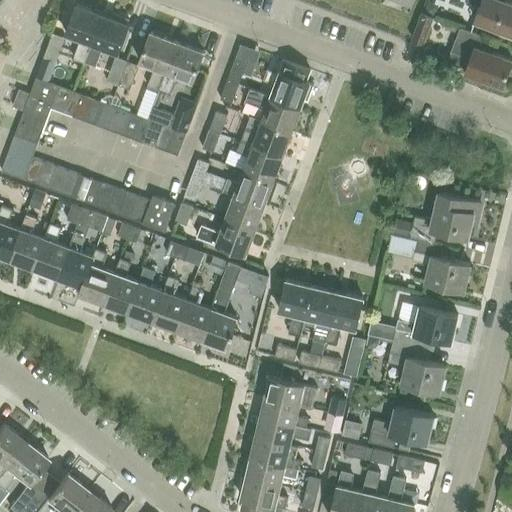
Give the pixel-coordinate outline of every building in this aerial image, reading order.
[(466,0),(480,5),(474,19),(511,33),(511,32),(511,3),(503,0),(466,0)] [(425,1),(421,12),(433,16),(437,5),(425,1)] [(84,61),(102,13),(76,3),(65,32),(80,38),(73,57),(84,61)] [(102,13),(84,61),(96,66),(100,54),(114,60),(128,23),(127,22),(128,18),(112,12),(111,16),(102,13)] [(433,16),(421,12),(412,36),(411,39),(423,43),(433,16)] [(465,71),(491,81),(489,85),(497,88),(498,84),(502,85),(511,59),(478,47),(482,35),(460,27),(451,50),(470,57),(465,71)] [(150,31),(139,61),(153,66),(147,84),(148,84),(147,88),(157,92),(159,88),(165,70),(176,40),(150,31)] [(52,32),(43,57),(44,57),(55,61),(64,37),(52,32)] [(176,40),(165,70),(176,74),(191,80),(202,50),(176,40)] [(227,79),(239,84),(247,60),(236,56),(227,79)] [(117,84),(117,85),(129,89),(138,64),(128,60),(126,60),(117,84)] [(284,60),(270,95),(300,107),(304,98),(307,99),(313,83),(305,80),(309,69),(284,60)] [(23,110),(14,135),(37,143),(50,107),(58,86),(48,82),(35,77),(29,93),(23,110)] [(239,84),(227,79),(221,97),(232,101),(239,84)] [(50,107),(51,107),(62,111),(70,90),(58,86),(50,107)] [(270,95),(249,88),(245,100),(266,108),(261,120),(291,131),(300,107),(270,95)] [(19,89),(13,106),(23,110),(29,93),(19,89)] [(70,90),(62,111),(73,116),(82,94),(70,90)] [(82,94),(73,116),(85,120),(93,98),(82,94)] [(175,115),(171,126),(172,127),(173,127),(186,132),(190,120),(197,103),(196,103),(182,97),(175,115)] [(93,98),(85,120),(96,124),(105,102),(93,98)] [(105,102),(96,124),(108,129),(116,107),(105,102)] [(148,118),(147,118),(150,119),(162,123),(171,126),(175,115),(157,108),(152,106),(148,118)] [(116,107),(108,129),(119,133),(128,111),(116,107)] [(216,109),(209,128),(220,132),(227,113),(216,109)] [(128,111),(119,133),(131,137),(139,115),(136,114),(128,111)] [(139,115),(131,137),(142,141),(150,119),(147,118),(143,116),(139,115)] [(150,119),(142,141),(154,146),(162,123),(150,119)] [(244,130),(240,140),(282,155),(291,131),(261,120),(256,134),(244,130)] [(162,123),(154,146),(165,150),(173,127),(172,127),(171,126),(162,123)] [(186,132),(173,127),(165,150),(177,154),(186,132)] [(220,132),(209,128),(202,146),(213,151),(220,132)] [(37,143),(14,135),(2,168),(1,170),(24,178),(32,156),(37,143)] [(282,155),(240,140),(236,151),(248,155),(243,168),(273,180),(282,155)] [(32,156),(24,178),(36,183),(44,160),(32,156)] [(190,177),(202,181),(204,175),(206,170),(209,162),(198,158),(190,177)] [(56,164),(44,160),(36,183),(47,187),(56,164)] [(56,164),(47,187),(59,192),(67,169),(56,164)] [(273,180),(243,168),(238,182),(227,178),(222,189),(234,193),(264,204),(267,194),(271,196),(277,181),(273,180)] [(67,169),(59,192),(71,196),(79,173),(67,169)] [(79,173),(71,196),(82,200),(91,178),(79,173)] [(190,177),(183,196),(195,200),(202,181),(190,177)] [(103,182),(91,178),(82,200),(94,205),(103,182)] [(114,186),(103,182),(94,205),(106,209),(114,186)] [(126,191),(114,186),(106,209),(117,213),(126,191)] [(34,189),(29,204),(30,204),(39,208),(40,206),(43,198),(45,193),(34,189)] [(126,191),(117,213),(129,218),(138,195),(126,191)] [(397,217),(393,234),(417,239),(417,238),(435,243),(435,242),(437,231),(468,238),(471,224),(473,225),(478,222),(482,205),(479,201),(438,191),(432,219),(414,215),(413,221),(397,217)] [(234,193),(225,217),(255,229),(264,204),(234,193)] [(150,200),(142,222),(164,231),(174,202),(168,200),(152,194),(150,200)] [(150,200),(138,195),(129,218),(142,222),(150,200)] [(180,204),(176,214),(188,219),(193,205),(181,201),(180,204)] [(72,203),(66,219),(77,223),(83,207),(72,203)] [(21,228),(8,223),(13,209),(2,204),(0,208),(0,254),(10,258),(21,228)] [(77,223),(69,246),(58,276),(81,285),(82,285),(93,255),(80,250),(85,236),(89,225),(95,211),(83,207),(77,223)] [(95,211),(89,225),(102,230),(102,229),(107,216),(95,211)] [(21,228),(10,258),(34,267),(45,237),(45,236),(44,236),(32,232),(37,217),(26,213),(25,213),(20,227),(21,228)] [(102,230),(101,232),(110,235),(115,219),(107,216),(102,229),(102,230)] [(255,229),(225,217),(220,231),(201,224),(196,236),(215,242),(245,254),(255,229)] [(122,221),(117,234),(126,238),(127,238),(131,226),(131,224),(122,221)] [(45,237),(34,267),(58,276),(69,246),(56,241),(61,227),(50,222),(49,222),(44,236),(45,236),(45,237)] [(127,238),(126,238),(136,241),(141,228),(131,224),(131,226),(127,238)] [(417,238),(417,239),(412,260),(429,264),(425,281),(464,290),(470,263),(440,256),(442,244),(435,242),(435,243),(417,238)] [(170,239),(165,252),(175,256),(180,244),(180,243),(170,239)] [(175,256),(184,259),(189,247),(189,246),(180,243),(180,244),(175,256)] [(82,285),(81,285),(79,292),(103,302),(115,271),(114,271),(101,266),(107,252),(95,248),(93,255),(82,285)] [(212,255),(207,268),(223,274),(228,261),(212,255)] [(115,271),(103,302),(128,311),(139,280),(138,280),(126,275),(131,261),(119,257),(114,271),(115,271)] [(223,274),(211,307),(200,338),(225,347),(236,316),(222,311),(240,265),(228,261),(223,274)] [(144,266),(138,280),(139,280),(128,311),(152,320),(163,289),(150,284),(155,270),(144,266)] [(243,266),(239,279),(250,283),(264,288),(267,278),(268,276),(243,266)] [(168,275),(163,289),(152,320),(176,329),(187,298),(174,293),(179,279),(168,275)] [(286,278),(279,309),(292,312),(287,332),(300,335),(304,315),(312,284),(286,278)] [(187,298),(176,329),(200,338),(211,307),(198,302),(203,288),(192,284),(187,298)] [(337,290),(312,284),(304,315),(305,316),(318,319),(314,338),(326,341),(337,290)] [(337,290),(326,341),(337,344),(342,324),(356,327),(363,296),(337,290)] [(393,340),(417,346),(420,333),(451,341),(457,314),(420,306),(416,323),(398,319),(393,340)] [(368,335),(365,347),(372,348),(378,344),(380,338),(368,335)] [(417,346),(393,340),(388,361),(405,365),(401,382),(439,391),(445,365),(414,357),(417,346)] [(296,349),(276,344),(274,356),(293,360),(296,349)] [(301,350),(298,361),(298,362),(318,367),(321,355),(301,350)] [(321,355),(318,367),(319,367),(338,372),(341,360),(322,355),(321,355)] [(265,396),(299,404),(304,384),(270,375),(265,396)] [(265,396),(260,416),(294,424),(306,427),(308,418),(296,415),(299,404),(265,396)] [(331,396),(327,410),(343,414),(346,400),(345,399),(334,397),(333,396),(331,396)] [(375,417),(369,440),(394,446),(397,434),(428,441),(434,413),(396,404),(393,421),(375,417)] [(327,410),(323,427),(332,429),(333,430),(339,431),(339,429),(343,414),(327,410)] [(260,416),(255,436),(289,444),(291,435),(308,439),(311,428),(306,427),(294,424),(260,416)] [(345,418),(341,434),(358,438),(362,422),(345,418)] [(0,472),(26,440),(4,422),(0,426),(0,472)] [(318,435),(315,450),(327,453),(330,438),(318,435)] [(255,436),(251,456),(299,468),(301,459),(295,457),(297,446),(289,444),(255,436)] [(48,457),(26,440),(0,472),(0,484),(4,487),(16,473),(28,483),(48,457)] [(347,442),(345,453),(364,458),(364,457),(367,447),(348,442),(347,442)] [(371,459),(370,460),(389,464),(392,452),(373,448),(371,459)] [(311,465),(311,466),(323,469),(323,468),(327,453),(315,450),(311,465)] [(424,460),(399,454),(396,466),(421,472),(424,460)] [(243,469),(247,470),(246,477),(280,484),(282,474),(296,478),(299,468),(251,456),(250,458),(246,457),(243,469)] [(363,490),(357,511),(384,511),(389,496),(388,496),(375,493),(380,472),(368,469),(363,490)] [(357,511),(363,490),(349,487),(352,474),(340,471),(330,511),(357,511)] [(33,493),(18,511),(35,511),(70,511),(88,489),(67,473),(66,472),(59,481),(44,500),(44,501),(35,494),(33,493)] [(309,475),(305,490),(317,493),(321,478),(309,475)] [(389,496),(384,511),(412,511),(415,502),(400,499),(405,477),(393,475),(388,496),(389,496)] [(280,484),(246,477),(241,497),(244,498),(241,509),(252,511),(258,511),(261,502),(285,507),(287,496),(278,494),(280,484)] [(24,486),(9,506),(16,511),(18,511),(33,493),(25,487),(24,486)] [(106,511),(111,506),(88,489),(70,511),(106,511)] [(305,490),(302,505),(314,508),(317,493),(305,490)]
